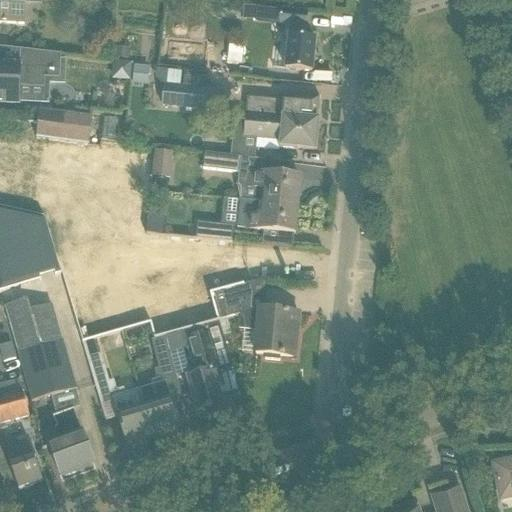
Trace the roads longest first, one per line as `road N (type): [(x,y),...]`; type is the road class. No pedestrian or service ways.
road 1 (unclassified): [(337,441),(339,322),(369,0)]
road 2 (unclassified): [(128,511),(337,441)]
road 3 (unclassified): [(337,441),(511,392)]
